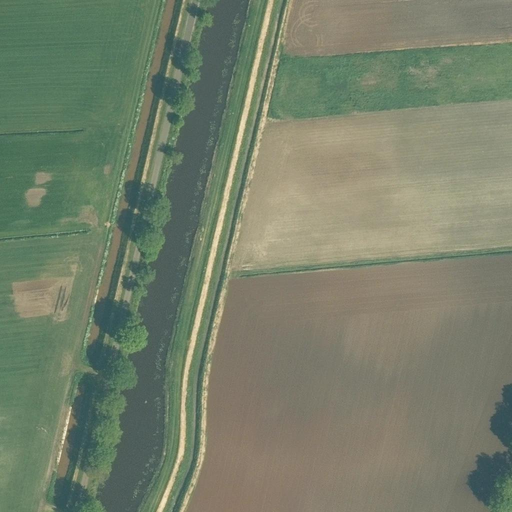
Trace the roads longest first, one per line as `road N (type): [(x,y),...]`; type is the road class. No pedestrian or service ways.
road 1 (unclassified): [(78,511),(196,0)]
road 2 (track): [(258,0),(181,331),(168,457),(147,511)]
